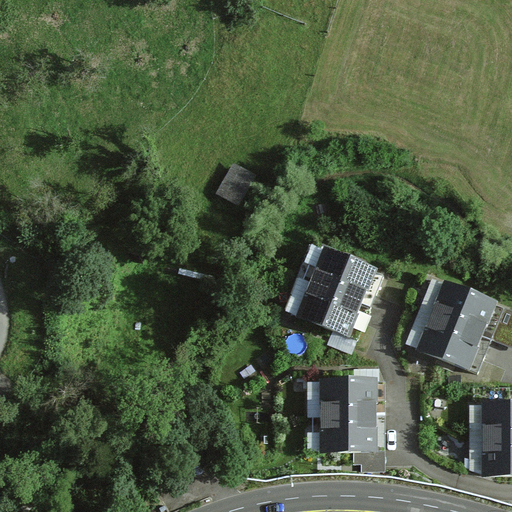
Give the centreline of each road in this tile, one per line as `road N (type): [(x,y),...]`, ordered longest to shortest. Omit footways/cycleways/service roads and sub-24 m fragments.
road 1 (residential): [(403,287),(384,338),(409,445),(427,465),(483,490),(511,490)]
road 2 (tertiary): [(230,511),(349,495),(452,511)]
